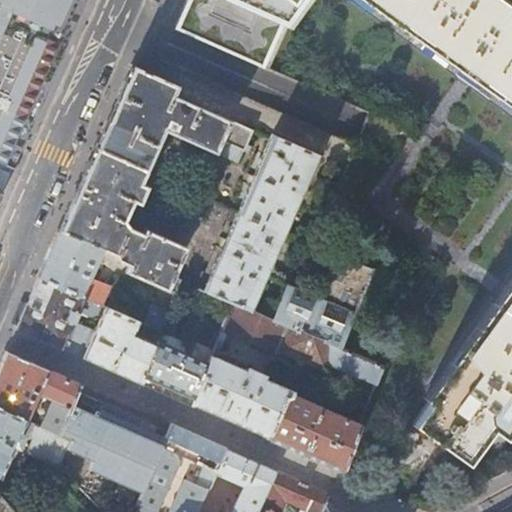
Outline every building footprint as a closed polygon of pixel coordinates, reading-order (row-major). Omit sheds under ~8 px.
[(0,0),(0,134),(22,143),(33,116),(54,66),(76,16),(83,0),(0,0)] [(189,0),(177,28),(263,66),(282,21),(296,0),(189,0)] [(511,6),(503,0),(370,0),(471,73),(511,102),(511,284),(507,292),(411,424),(412,424),(385,461),(412,481),(439,444),(465,463),(490,428),(502,437),(511,424),(511,6)] [(112,111),(96,147),(147,170),(164,129),(215,152),(221,138),(248,151),(249,149),(251,144),(247,142),(253,128),(174,93),(178,83),(154,74),(133,65),(112,111)] [(0,162),(11,168),(15,159),(19,150),(22,143),(0,134),(0,162)] [(249,186),(238,212),(283,231),(317,153),(272,134),(254,175),(249,186)] [(147,170),(96,147),(86,170),(79,185),(39,277),(100,304),(101,305),(110,285),(89,276),(102,248),(114,253),(116,259),(128,265),(125,271),(166,289),(167,288),(175,291),(179,281),(179,280),(172,277),(185,246),(144,228),(141,234),(128,228),(124,221),(133,201),(140,204),(147,186),(141,183),(147,170)] [(0,162),(0,191),(0,192),(3,186),(11,168),(0,162)] [(283,231),(238,212),(226,239),(222,249),(204,291),(231,302),(250,310),(282,233),(283,231)] [(270,302),(265,316),(340,348),(373,272),(339,257),(322,295),(325,301),(319,304),(317,298),(288,286),(280,306),(270,302)] [(100,304),(39,277),(29,300),(16,327),(141,383),(156,344),(133,334),(138,322),(104,306),(93,331),(71,321),(75,311),(92,318),(95,316),(100,304)] [(204,291),(179,281),(175,291),(168,309),(209,326),(206,331),(208,332),(198,358),(157,341),(156,344),(141,383),(192,405),(210,356),(221,327),(231,302),(204,291)] [(250,310),(231,302),(221,327),(325,369),(327,363),(375,384),(383,365),(340,348),(265,316),(250,310)] [(143,324),(160,332),(168,311),(152,304),(143,324)] [(0,363),(0,407),(25,419),(37,393),(52,399),(40,426),(59,434),(77,390),(80,383),(6,350),(2,360),(0,363)] [(210,356),(192,405),(193,406),(194,404),(266,436),(265,438),(342,472),(360,423),(294,393),(298,384),(292,382),(289,389),(263,378),(264,374),(247,367),(246,371),(210,356)] [(77,390),(59,434),(69,439),(67,444),(94,457),(90,466),(144,491),(167,439),(161,436),(153,432),(156,425),(77,390)] [(40,426),(25,419),(0,407),(0,473),(11,449),(15,451),(24,432),(28,434),(24,442),(30,444),(27,451),(57,465),(67,444),(69,439),(59,434),(40,426)] [(227,449),(173,425),(167,439),(144,491),(134,511),(198,511),(216,473),(227,449)] [(255,511),(274,470),(227,449),(216,473),(242,485),(230,511),(255,511)] [(329,494),(274,470),(255,511),(279,511),(285,500),(307,510),(305,511),(320,511),(326,501),(329,494)] [(350,511),(326,501),(320,511),(350,511)]
